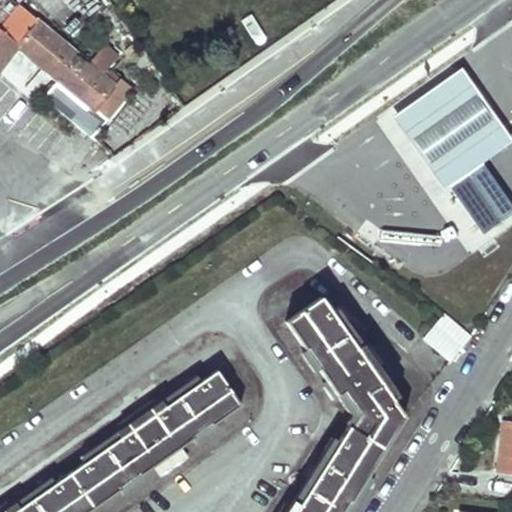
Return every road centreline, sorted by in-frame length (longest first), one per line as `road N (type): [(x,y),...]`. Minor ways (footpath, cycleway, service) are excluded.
road 1 (primary): [(0,331),(466,0)]
road 2 (primary): [(377,0),(0,259)]
road 3 (residential): [(511,311),(384,511)]
